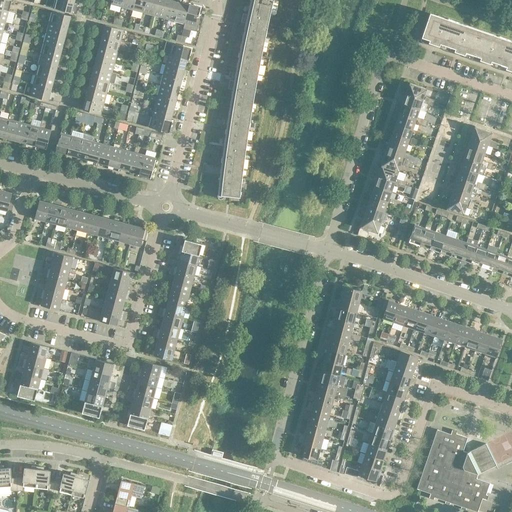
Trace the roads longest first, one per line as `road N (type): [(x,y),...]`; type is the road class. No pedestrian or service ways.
road 1 (residential): [(271,458),(396,493),(435,384),(511,409)]
road 2 (residential): [(271,458),(327,249)]
road 3 (residential): [(327,249),(377,65),(388,53)]
road 4 (residential): [(168,196),(216,0)]
road 5 (tertiary): [(511,311),(327,249)]
road 6 (tertiary): [(327,249),(176,209)]
road 7 (residential): [(86,511),(94,455),(41,442),(0,444)]
road 8 (residential): [(127,344),(17,321),(0,310)]
road 9 (residential): [(162,218),(127,344)]
road 10 (residential): [(511,95),(388,53)]
road 11 (tertiary): [(154,203),(30,170)]
